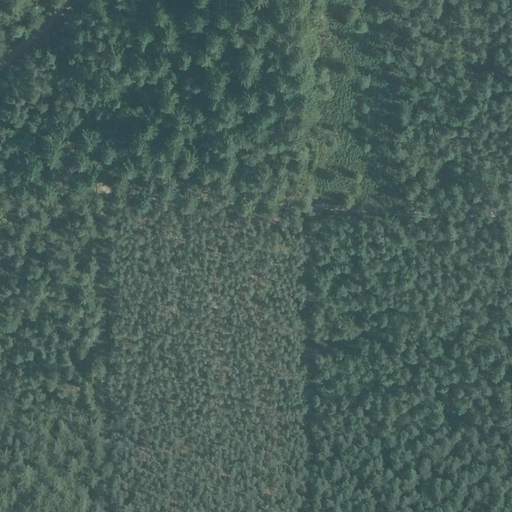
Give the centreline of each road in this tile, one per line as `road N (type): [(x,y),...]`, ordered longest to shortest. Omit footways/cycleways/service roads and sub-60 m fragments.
road 1 (track): [(0,180),(511,222)]
road 2 (track): [(207,0),(114,125),(102,190)]
